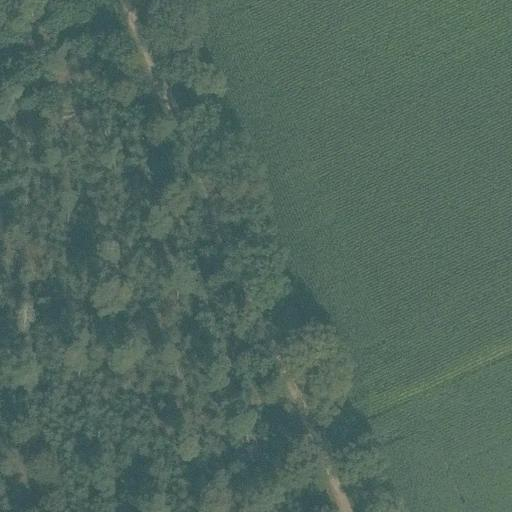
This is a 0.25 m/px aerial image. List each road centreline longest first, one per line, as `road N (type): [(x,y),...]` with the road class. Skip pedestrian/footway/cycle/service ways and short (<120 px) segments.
road 1 (track): [(122,0),(346,511)]
road 2 (track): [(134,27),(0,63)]
